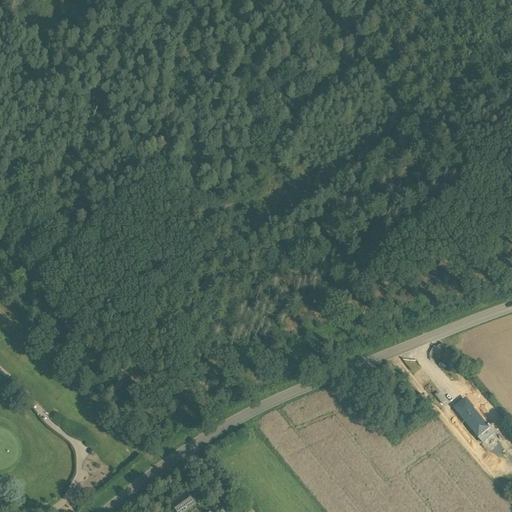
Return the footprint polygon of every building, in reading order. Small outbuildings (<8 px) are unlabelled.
[(421,362),(431,357),(427,348),(417,353),(421,362)] [(458,364),(448,352),(442,357),(452,369),(458,364)] [(480,419),(464,400),(456,406),(466,419),(464,421),(470,428),(480,419)] [(486,426),(480,419),(470,428),(477,437),(479,436),(484,442),(495,433),(488,425),(486,426)] [(200,503),(191,491),(186,495),(194,507),(195,507),(200,503)] [(186,495),(185,494),(170,505),(175,511),(198,511),(195,507),(194,507),(186,495)]
